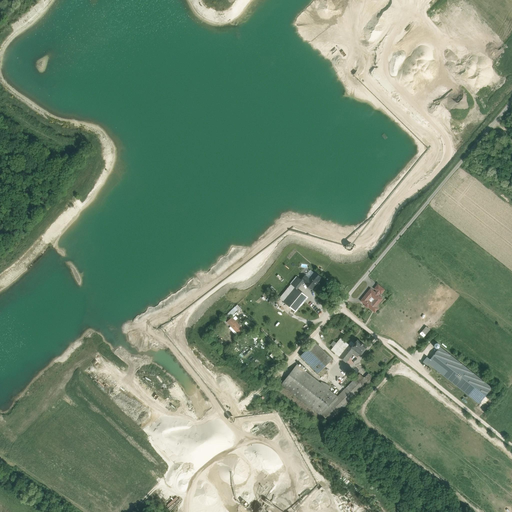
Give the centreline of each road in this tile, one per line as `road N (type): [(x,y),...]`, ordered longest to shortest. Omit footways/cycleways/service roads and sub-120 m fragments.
road 1 (track): [(271,379),(511,102)]
road 2 (residential): [(511,444),(339,307)]
road 3 (track): [(0,253),(26,224),(31,193),(30,173),(0,137)]
